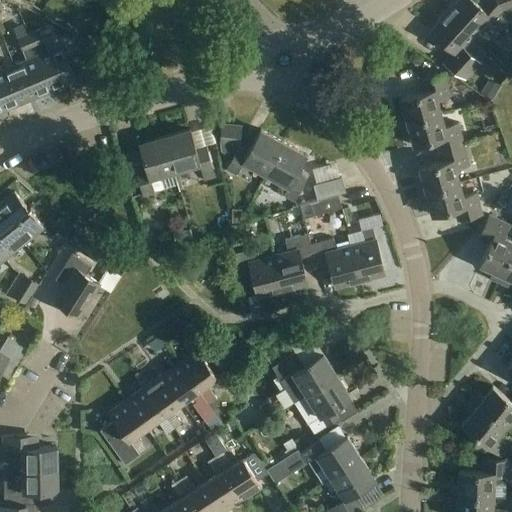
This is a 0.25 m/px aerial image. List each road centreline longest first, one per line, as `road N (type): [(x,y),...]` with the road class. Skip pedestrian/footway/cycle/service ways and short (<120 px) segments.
road 1 (residential): [(410,511),(421,333),(411,248),(366,158),(295,78)]
road 2 (unclassified): [(0,152),(104,111),(265,72)]
